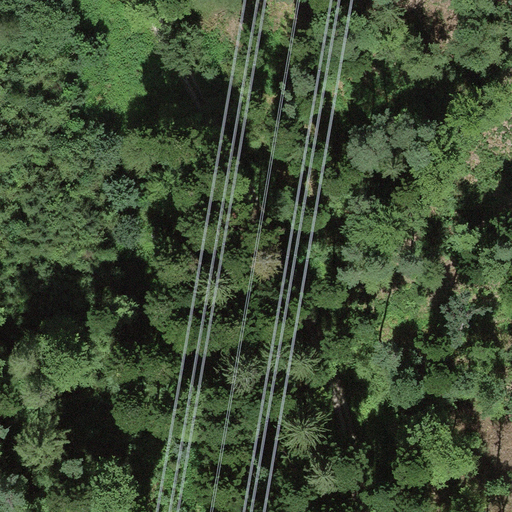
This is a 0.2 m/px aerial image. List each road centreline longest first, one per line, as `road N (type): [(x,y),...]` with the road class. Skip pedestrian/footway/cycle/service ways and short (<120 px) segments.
road 1 (track): [(152,0),(329,363),(367,511)]
road 2 (track): [(190,511),(104,0)]
